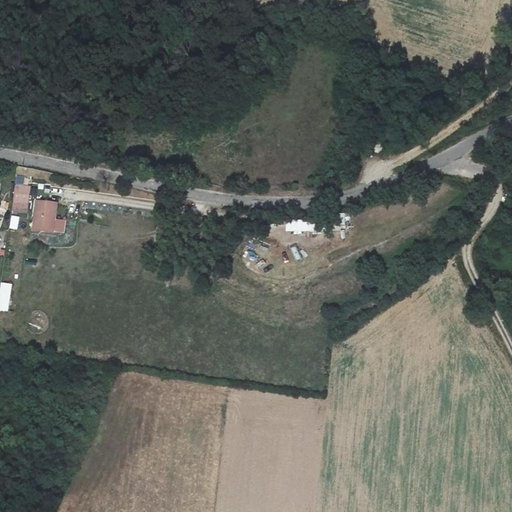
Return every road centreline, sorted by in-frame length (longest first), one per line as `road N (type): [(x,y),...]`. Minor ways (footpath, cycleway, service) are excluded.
road 1 (unclassified): [(0,156),(227,201),(335,200),(373,191),(511,127)]
road 2 (track): [(511,338),(467,261),(468,240),(497,201),(491,176),(468,166),(457,150)]
